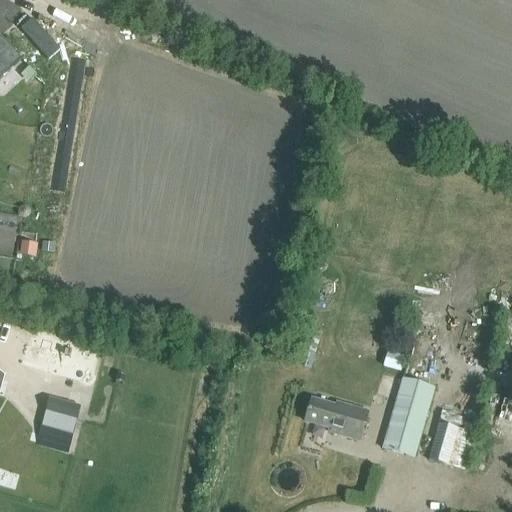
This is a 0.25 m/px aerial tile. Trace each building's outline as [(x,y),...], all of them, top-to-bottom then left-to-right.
[(2,37),(0,38),(0,82),(23,60),(2,37)] [(322,333),(307,328),(300,327),(294,351),(315,357),(322,333)] [(409,372),(414,357),(395,350),(390,366),(409,372)] [(435,389),(402,379),(382,450),(415,459),(435,389)] [(327,429),(358,438),(366,409),(334,401),(334,404),(309,397),(303,420),(328,426),(327,429)] [(80,408),(49,399),(37,446),(67,454),(80,408)] [(438,424),(428,461),(465,471),(475,434),(438,424)]
